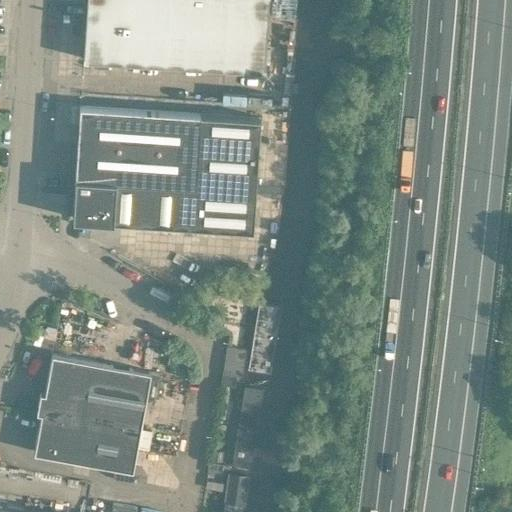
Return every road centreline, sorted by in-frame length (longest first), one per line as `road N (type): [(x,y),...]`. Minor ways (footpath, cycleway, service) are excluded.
road 1 (motorway): [(436,0),(381,511)]
road 2 (motorway): [(436,511),(490,0)]
road 3 (unclassified): [(187,511),(214,353),(207,339),(70,267),(19,254)]
road 4 (unclassified): [(19,254),(36,0)]
